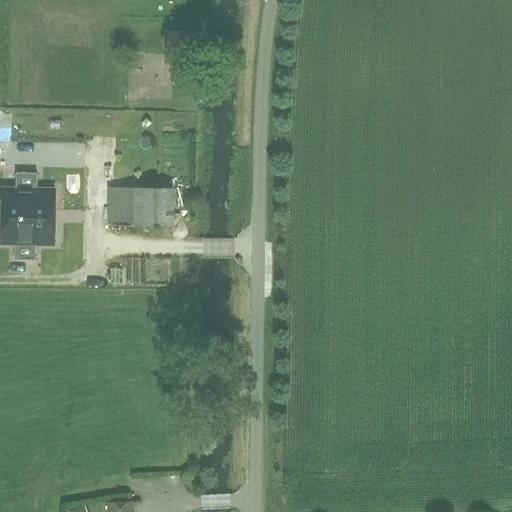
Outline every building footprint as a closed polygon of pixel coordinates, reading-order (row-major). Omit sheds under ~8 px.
[(166,34),(166,73),(188,73),(189,33),(166,34)] [(81,37),(79,73),(141,76),(143,39),(81,37)] [(137,168),(176,166),(174,142),(188,141),(187,122),(174,123),(174,113),(141,115),(142,132),(135,132),(137,168)] [(168,208),(168,176),(109,175),(109,246),(146,246),(146,208),(168,208)] [(2,189),(1,218),(57,218),(57,189),(2,189)] [(57,218),(1,218),(1,247),(56,247),(57,218)] [(133,511),(133,503),(107,505),(107,511),(133,511)]
